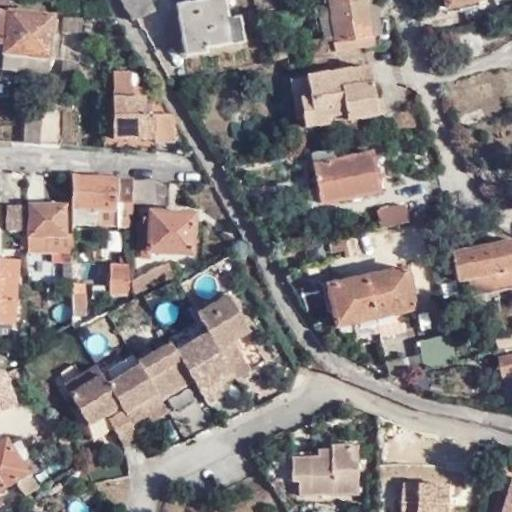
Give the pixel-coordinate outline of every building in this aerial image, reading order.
[(161,11),(156,0),(122,0),(138,24),(161,11)] [(231,0),(206,0),(183,5),(192,60),(212,55),(211,48),(248,43),(244,19),(235,20),(231,0)] [(308,39),(311,57),(384,44),(382,36),(375,0),(342,0),(338,1),(339,8),(343,35),(330,36),(308,39)] [(389,33),(384,0),(375,0),(382,36),(389,33)] [(339,8),(326,10),(330,36),(343,35),(339,8)] [(0,49),(6,50),(9,16),(0,14),(0,49)] [(50,74),(54,19),(9,16),(6,50),(5,70),(50,74)] [(82,21),(62,20),(62,35),(81,36),(82,21)] [(305,101),(308,120),(311,130),(338,125),(337,120),(351,117),(355,121),(384,117),(384,114),(390,112),(387,97),(381,98),(375,66),(314,76),(310,77),(315,99),(305,101)] [(116,72),(116,138),(160,137),(158,115),(151,114),(149,86),(136,86),(135,72),(116,72)] [(298,121),(308,120),(305,101),(315,99),(310,77),(293,81),(298,121)] [(29,111),(27,141),(43,142),(47,112),(29,111)] [(174,114),(158,115),(160,137),(160,142),(178,142),(178,119),(174,114)] [(343,156),(341,147),(318,151),(331,201),(386,189),(379,149),(343,156)] [(135,178),(78,175),(75,224),(105,225),(105,207),(123,209),(123,228),(140,228),(139,211),(138,204),(135,178)] [(161,180),(135,178),(138,204),(160,206),(161,180)] [(8,230),(27,231),(29,204),(12,204),(8,230)] [(376,210),(380,228),(409,222),(405,204),(376,210)] [(73,249),(74,239),(66,238),(67,207),(34,205),(31,246),(53,248),(54,261),(63,263),(62,284),(70,285),(73,252),(73,249)] [(149,259),(157,259),(157,253),(201,256),(203,214),(156,212),(155,221),(151,220),(149,259)] [(511,239),(457,252),(462,278),(470,276),(474,294),(511,286),(511,239)] [(19,262),(0,260),(0,327),(15,329),(19,262)] [(171,263),(143,277),(144,296),(181,278),(185,276),(179,263),(172,266),(171,263)] [(133,265),(115,264),(114,295),(133,296),(133,265)] [(415,266),(335,285),(345,324),(423,306),(415,266)] [(82,284),(77,284),(77,317),(91,317),(91,294),(82,294),(82,284)] [(231,293),(199,311),(211,331),(237,376),(253,366),(237,339),(253,330),(231,293)] [(511,332),(497,338),(500,351),(511,348),(511,324),(511,327),(511,332)] [(211,331),(178,352),(194,379),(209,404),(223,396),(219,388),(238,377),(237,376),(211,331)] [(463,361),(455,333),(422,341),(424,354),(410,356),(414,373),(463,361)] [(172,342),(140,361),(141,363),(162,398),(194,379),(178,352),(172,342)] [(511,354),(500,358),(505,377),(511,376),(511,354)] [(410,356),(390,360),(393,377),(414,373),(410,356)] [(141,363),(110,382),(122,404),(126,409),(146,398),(157,417),(169,410),(162,398),(141,363)] [(122,404),(110,382),(99,364),(66,381),(89,420),(122,404)] [(0,415),(15,412),(3,366),(0,366),(0,415)] [(8,368),(12,398),(26,396),(22,366),(8,368)] [(431,384),(429,392),(435,393),(441,395),(444,387),(431,384)] [(157,417),(146,398),(126,409),(132,421),(146,413),(151,420),(157,417)] [(124,443),(140,435),(132,421),(126,409),(109,418),(124,443)] [(44,484),(13,437),(0,445),(0,500),(27,483),(32,491),(44,484)] [(336,446),(298,446),(298,477),(305,478),(305,490),(362,489),(362,457),(357,456),(357,441),(337,441),(336,446)] [(511,511),(511,483),(503,511),(511,511)] [(401,486),(400,511),(451,511),(451,486),(401,486)]
